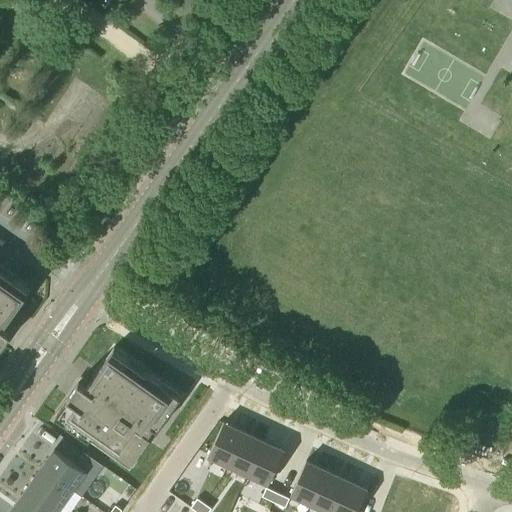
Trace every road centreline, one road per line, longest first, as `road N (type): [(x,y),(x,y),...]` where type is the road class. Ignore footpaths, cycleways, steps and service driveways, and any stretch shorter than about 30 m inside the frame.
road 1 (residential): [(497,494),(220,373),(90,284)]
road 2 (secondary): [(90,284),(218,104)]
road 3 (unclassified): [(218,104),(74,0)]
road 4 (secondary): [(0,420),(90,284)]
road 5 (secondary): [(218,104),(293,0)]
